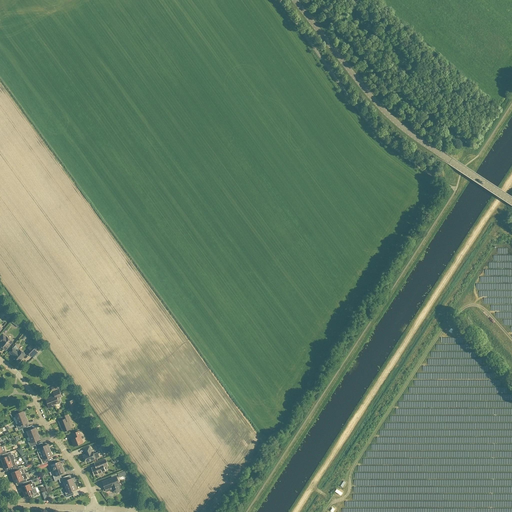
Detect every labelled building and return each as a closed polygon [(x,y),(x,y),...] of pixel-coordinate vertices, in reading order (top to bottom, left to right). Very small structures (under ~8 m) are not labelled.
[(3,335),(0,338),(0,341),(2,343),(0,346),(5,351),(12,342),(6,337),(3,335)] [(13,348),(9,353),(14,357),(13,358),(19,363),(25,355),(19,350),(15,346),(16,345),(13,348)] [(33,346),(27,353),(30,356),(36,349),(33,346)] [(45,400),(49,409),(55,406),(55,405),(59,403),(57,400),(58,398),(61,397),(59,391),(53,393),(54,397),(45,400)] [(26,417),(24,413),(24,414),(23,412),(18,414),(16,410),(10,413),(11,417),(12,416),(13,418),(15,417),(17,421),(26,417)] [(59,422),(61,427),(63,433),(71,430),(68,422),(69,421),(67,415),(62,417),(64,420),(59,422)] [(18,431),(22,430),(24,429),(22,425),(28,423),(27,422),(27,421),(26,417),(17,421),(18,425),(16,425),(18,431)] [(24,429),(22,430),(23,433),(24,433),(25,435),(27,434),(29,438),(38,434),(36,430),(35,428),(30,431),(29,427),(24,429)] [(71,440),(74,447),(83,443),(80,437),(81,437),(79,432),(72,434),(74,439),(71,440)] [(35,446),(36,446),(35,442),(40,440),(39,438),(40,438),(38,434),(29,438),(30,441),(28,442),(30,448),(35,446)] [(41,444),(36,446),(35,446),(38,452),(37,452),(38,455),(50,451),(49,447),(48,447),(47,445),(42,447),(41,444)] [(97,453),(93,454),(93,453),(91,453),(89,447),(83,449),(86,455),(83,456),(85,463),(99,458),(97,453)] [(48,462),(47,459),(52,457),(51,455),(52,455),(50,451),(38,455),(40,459),(42,465),(47,463),(48,462)] [(3,458),(1,459),(3,464),(13,460),(15,460),(12,454),(11,455),(10,452),(6,454),(5,455),(2,456),(3,458)] [(3,464),(5,470),(10,468),(11,470),(15,469),(17,468),(18,468),(17,465),(15,465),(13,460),(3,464)] [(48,462),(47,463),(50,468),(51,472),(53,471),(63,467),(61,463),(60,464),(60,462),(54,464),(53,460),(48,462)] [(94,464),(96,467),(92,469),(94,475),(105,471),(103,467),(107,466),(105,460),(94,464)] [(11,473),(13,479),(21,475),(25,474),(23,469),(22,469),(21,466),(18,468),(17,468),(15,469),(16,471),(11,473)] [(60,479),(59,476),(64,473),(64,472),(63,467),(53,471),(55,475),(52,476),(55,481),(58,480),(60,479)] [(27,482),(26,480),(27,479),(25,474),(21,475),(13,479),(15,484),(20,482),(21,484),(25,483),(27,482)] [(64,484),(65,488),(75,484),(73,480),(72,479),(67,481),(65,477),(60,479),(58,480),(60,483),(61,483),(62,485),(64,484)] [(119,489),(119,488),(120,488),(118,483),(119,482),(118,479),(117,479),(116,477),(110,479),(110,480),(102,483),(105,490),(111,488),(113,489),(112,489),(113,491),(113,492),(114,492),(116,493),(117,492),(118,492),(119,491),(119,489)] [(21,487),(23,493),(35,488),(33,483),(32,483),(31,481),(27,482),(25,483),(27,485),(21,487)] [(65,488),(63,489),(65,492),(67,498),(73,496),(71,492),(76,490),(76,488),(75,484),(65,488)] [(35,488),(23,493),(25,498),(31,496),(32,498),(39,496),(38,493),(37,493),(35,488)]
